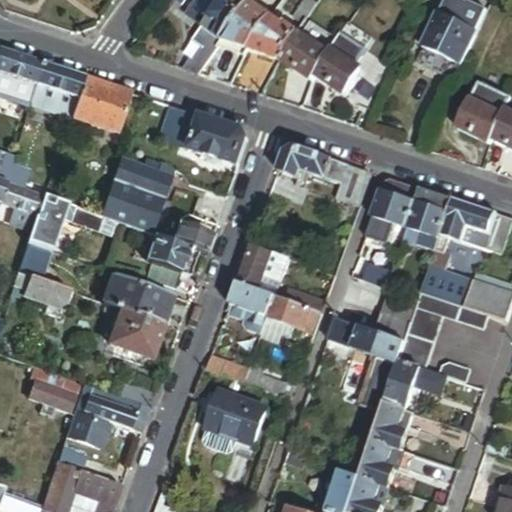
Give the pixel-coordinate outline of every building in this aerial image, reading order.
[(213,0),(220,5),(240,19),(249,7),(254,0),(213,0)] [(281,64),(298,37),(318,7),(310,2),(290,31),(285,28),(283,30),(271,22),(250,53),(281,64)] [(182,71),(197,76),(222,43),(240,19),(220,5),(191,43),(201,51),(193,62),(190,60),(182,71)] [(222,43),(250,53),(271,22),(249,7),(240,19),(222,43)] [(460,65),(476,34),(465,29),(468,24),(458,19),(455,24),(438,16),(423,47),(460,65)] [(330,57),(298,37),(281,64),(313,84),(316,79),(330,57)] [(366,53),(342,37),(330,57),(316,79),(347,98),(363,73),(356,69),(366,53)] [(0,54),(0,76),(36,88),(43,68),(0,54)] [(43,68),(36,88),(70,99),(64,118),(71,121),(84,82),(43,68)] [(36,88),(0,76),(0,93),(31,103),(36,88)] [(130,97),(84,82),(71,121),(71,122),(116,137),(130,97)] [(504,119),(511,103),(511,98),(480,83),(470,102),(504,119)] [(31,103),(30,107),(64,118),(70,99),(36,88),(31,103)] [(491,146),(493,141),(504,119),(470,102),(457,130),(491,146)] [(511,103),(504,119),(493,141),(511,150),(511,103)] [(244,134),(172,110),(162,143),(239,169),(248,142),(244,134)] [(286,154),(279,173),(299,181),(302,173),(343,187),(338,201),(362,210),(372,180),(370,175),(294,150),(286,154)] [(12,165),(0,160),(0,173),(9,176),(12,165)] [(120,163),(100,220),(151,238),(172,181),(120,163)] [(45,200),(52,180),(29,171),(22,191),(45,200)] [(8,186),(0,183),(0,206),(1,207),(8,186)] [(22,191),(8,186),(1,207),(19,213),(38,220),(45,200),(22,191)] [(420,191),(415,207),(407,232),(441,243),(454,202),(420,191)] [(415,207),(382,196),(367,240),(387,247),(393,227),(407,232),(415,207)] [(78,212),(45,200),(38,220),(33,235),(29,249),(47,255),(54,258),(59,242),(55,241),(57,234),(52,232),(56,220),(64,222),(66,218),(74,221),(78,212)] [(511,232),(511,221),(454,202),(441,243),(424,295),(423,298),(490,320),(509,326),(511,316),(511,296),(476,284),(447,275),(453,259),(446,257),(451,241),(471,247),(476,232),(491,237),(486,252),(503,258),(511,232)] [(33,235),(38,220),(19,213),(14,228),(33,235)] [(72,227),(74,221),(66,218),(64,222),(56,220),(52,232),(57,234),(55,241),(59,242),(60,243),(66,225),(72,227)] [(190,225),(181,222),(179,227),(188,230),(190,225)] [(188,230),(196,233),(198,228),(190,225),(188,230)] [(206,259),(213,239),(196,233),(188,230),(179,227),(176,237),(172,246),(190,253),(199,256),(206,259)] [(471,247),(486,252),(491,237),(476,232),(471,247)] [(172,246),(176,237),(168,234),(164,243),(172,246)] [(164,243),(156,240),(148,264),(154,266),(181,276),(190,253),(172,246),(164,243)] [(47,255),(29,249),(19,278),(37,284),(47,255)] [(292,263),(252,249),(239,287),(261,295),(267,280),(284,286),(292,263)] [(199,256),(190,253),(181,276),(190,279),(199,256)] [(479,276),(488,279),(495,257),(486,254),(479,276)] [(154,266),(149,281),(176,291),(181,276),(154,266)] [(371,268),(365,285),(387,293),(393,276),(371,268)] [(511,296),(511,286),(488,279),(479,276),(476,284),(511,296)] [(37,284),(19,278),(15,291),(23,294),(27,295),(25,301),(49,310),(64,315),(65,316),(69,306),(73,307),(77,298),(37,284)] [(164,328),(174,300),(114,279),(104,307),(118,312),(164,328)] [(261,295),(239,287),(231,308),(244,313),(258,318),(268,321),(276,300),(261,295)] [(23,294),(15,291),(6,318),(14,321),(23,294)] [(388,298),(382,317),(413,327),(423,298),(424,295),(413,291),(408,305),(388,298)] [(298,308),(302,298),(290,294),(287,304),(298,308)] [(323,317),(327,306),(302,297),(302,298),(298,308),(321,316),(323,317)] [(490,320),(423,298),(413,327),(406,347),(401,365),(422,372),(427,374),(444,321),(485,334),(490,320)] [(287,304),(276,300),(268,321),(287,328),(314,337),(321,316),(298,308),(287,304)] [(64,315),(49,310),(46,318),(61,323),(64,315)] [(152,363),(164,328),(118,312),(112,329),(118,331),(112,349),(152,363)] [(256,323),(258,318),(244,313),(242,318),(256,323)] [(413,327),(382,317),(375,336),(406,347),(413,327)] [(287,328),(268,321),(262,339),(281,346),(287,328)] [(375,336),(337,322),(332,338),(355,347),(352,354),(385,366),(369,413),(383,418),(386,408),(401,365),(406,347),(375,336)] [(355,347),(332,338),(329,345),(352,354),(355,347)] [(245,387),(250,372),(213,359),(208,374),(245,387)] [(267,368),(253,363),(250,372),(245,387),(258,392),(264,378),(267,368)] [(422,372),(401,365),(386,408),(407,415),(422,372)] [(440,378),(467,387),(472,372),(451,365),(443,370),(440,378)] [(82,386),(35,369),(30,381),(36,384),(29,400),(44,406),(56,411),(70,416),(82,386)] [(151,412),(157,397),(148,393),(152,382),(138,377),(134,389),(126,386),(120,401),(151,412)] [(258,392),(281,400),(286,386),(264,378),(258,392)] [(120,401),(126,386),(116,382),(111,398),(120,401)] [(300,382),(286,386),(281,400),(292,404),(300,382)] [(111,398),(93,391),(84,416),(142,437),(151,412),(120,401),(111,398)] [(221,395),(208,433),(255,449),(268,411),(221,395)] [(52,420),(56,411),(44,406),(40,415),(52,420)] [(403,455),(415,418),(407,415),(386,408),(383,418),(374,446),(396,452),(403,455)] [(509,451),(490,445),(487,454),(505,461),(509,451)] [(396,452),(374,446),(362,481),(362,483),(383,490),(392,492),(398,474),(389,472),(396,452)] [(403,455),(396,452),(389,472),(398,474),(399,475),(406,456),(403,455)] [(304,472),(308,462),(290,455),(286,465),(304,472)] [(103,467),(77,458),(73,472),(98,481),(103,467)] [(115,511),(123,490),(98,481),(73,472),(58,467),(42,511),(73,511),(75,509),(70,507),(74,494),(100,504),(97,511),(115,511)] [(352,511),(362,483),(362,481),(342,474),(334,498),(328,511),(352,511)] [(383,490),(362,483),(352,511),(385,511),(386,511),(377,508),(383,490)] [(511,511),(511,492),(505,491),(500,511),(511,511)] [(190,511),(194,503),(165,493),(158,511),(190,511)] [(328,511),(334,498),(326,495),(319,511),(328,511)]
